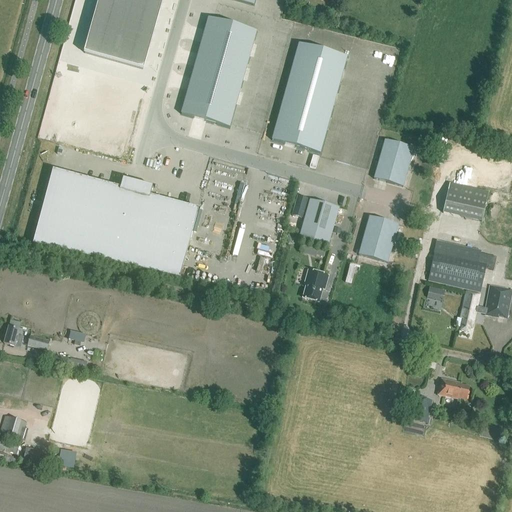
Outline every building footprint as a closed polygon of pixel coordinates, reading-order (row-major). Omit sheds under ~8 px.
[(113,0),(91,0),(88,14),(117,22),(119,12),(122,2),(113,0)] [(151,0),(122,0),(122,2),(151,10),(154,1),(151,0)] [(122,2),(119,12),(148,20),(151,10),(122,2)] [(119,12),(117,22),(146,30),(148,20),(119,12)] [(88,14),(83,33),(111,41),(117,22),(88,14)] [(206,19),(179,115),(227,129),(254,32),(206,19)] [(117,22),(111,41),(140,49),(146,30),(117,22)] [(83,33),(77,53),(106,60),(111,41),(83,33)] [(111,41),(106,60),(135,68),(140,49),(111,41)] [(298,45),(271,141),(319,154),(346,58),(298,45)] [(101,105),(107,86),(78,77),(72,97),(101,105)] [(130,113),(136,94),(107,86),(101,105),(130,113)] [(96,124),(101,105),(72,97),(67,116),(96,124)] [(125,132),(130,113),(101,105),(96,124),(125,132)] [(90,143),(96,124),(67,116),(61,135),(90,143)] [(119,151),(125,132),(96,124),(90,143),(119,151)] [(403,188),(414,150),(385,141),(374,180),(403,188)] [(511,156),(460,144),(443,215),(511,231),(511,227),(511,156)] [(52,171),(32,245),(180,279),(198,210),(150,197),(152,188),(123,180),(120,189),(52,171)] [(339,209),(310,201),(299,239),(328,247),(339,209)] [(358,256),(387,264),(398,226),(369,218),(358,256)] [(481,252),(436,242),(427,282),(480,294),(485,270),(493,271),(496,258),(480,254),(481,252)] [(318,303),(322,290),(324,290),(327,277),(308,272),(305,285),(307,285),(303,299),(318,303)] [(511,293),(511,291),(490,287),(484,316),(498,319),(498,317),(507,319),(511,293)] [(465,292),(459,319),(462,320),(459,332),(470,334),(471,329),(473,330),(480,295),(465,292)] [(15,347),(20,349),(24,337),(18,335),(19,331),(7,328),(2,346),(14,349),(15,347)] [(69,332),(67,339),(83,343),(85,337),(69,332)] [(49,342),(30,336),(27,347),(47,352),(49,342)] [(57,357),(56,363),(68,367),(70,360),(57,357)] [(87,363),(70,359),(70,360),(68,367),(68,368),(85,372),(87,363)] [(466,400),(469,388),(461,386),(461,384),(441,380),(437,396),(458,400),(458,398),(466,400)] [(427,425),(432,401),(414,397),(409,421),(427,425)] [(0,434),(21,441),(26,424),(5,417),(0,432),(0,434)] [(19,445),(0,437),(0,449),(16,455),(19,445)] [(48,453),(25,449),(23,464),(45,468),(48,453)]
